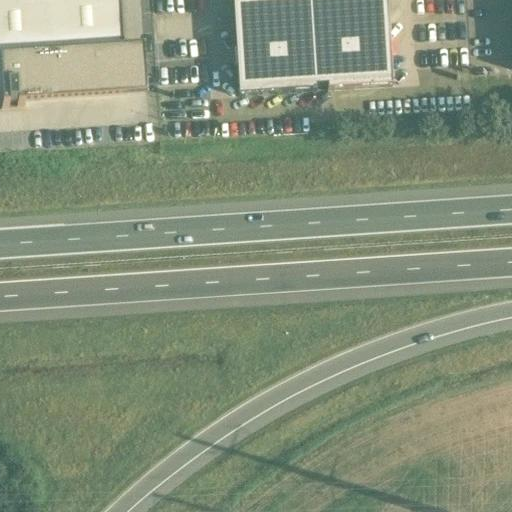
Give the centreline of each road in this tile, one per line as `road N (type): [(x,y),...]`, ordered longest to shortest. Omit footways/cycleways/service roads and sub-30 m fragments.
road 1 (motorway): [(511,207),(0,245)]
road 2 (motorway): [(0,299),(511,265)]
road 3 (motorway): [(127,511),(189,452),(307,379),(432,329),(511,310)]
